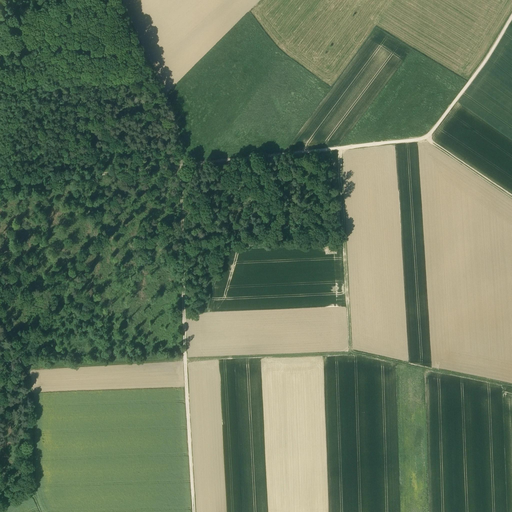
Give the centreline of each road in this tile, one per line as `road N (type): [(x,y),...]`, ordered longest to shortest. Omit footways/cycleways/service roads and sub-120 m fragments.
road 1 (track): [(121,0),(178,133),(193,511)]
road 2 (track): [(31,369),(350,352),(511,388)]
road 3 (track): [(511,16),(425,140),(182,168)]
road 4 (track): [(336,148),(350,352)]
road 5 (track): [(0,188),(182,168)]
road 6 (track): [(31,369),(32,496)]
